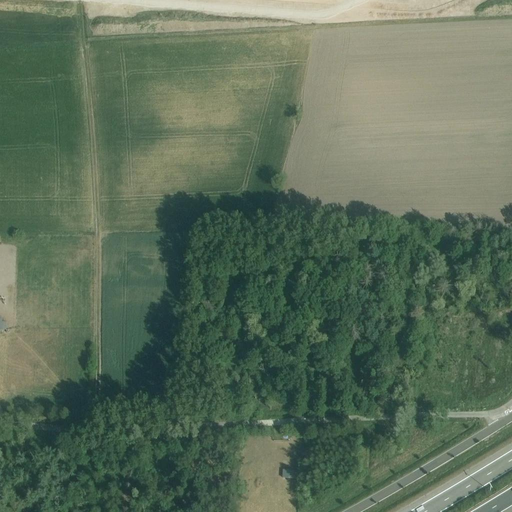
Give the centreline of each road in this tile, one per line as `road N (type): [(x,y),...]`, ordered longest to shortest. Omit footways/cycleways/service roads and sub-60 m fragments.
road 1 (unclassified): [(495,413),(0,426)]
road 2 (track): [(90,428),(98,228),(82,41)]
road 3 (tertiary): [(501,423),(356,511)]
